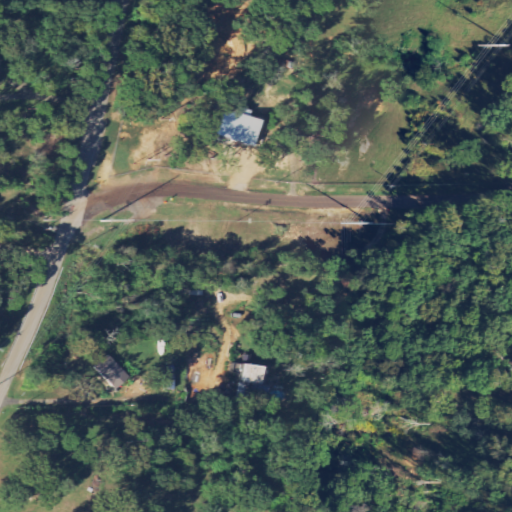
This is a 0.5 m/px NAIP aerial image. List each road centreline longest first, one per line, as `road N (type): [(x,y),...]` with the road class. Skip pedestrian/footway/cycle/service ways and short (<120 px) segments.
road 1 (residential): [(72,212),(145,189),(283,200),(451,200),(511,183)]
road 2 (residential): [(0,390),(72,212),(122,0)]
